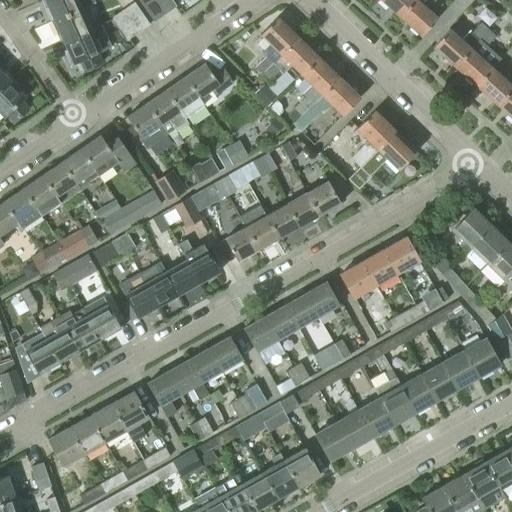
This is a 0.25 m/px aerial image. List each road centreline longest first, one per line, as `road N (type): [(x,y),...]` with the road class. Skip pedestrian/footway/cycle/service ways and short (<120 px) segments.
road 1 (residential): [(0,437),(475,164)]
road 2 (residential): [(475,164),(312,0)]
road 3 (residential): [(320,511),(511,406)]
road 4 (residential): [(73,111),(251,0)]
road 5 (residential): [(73,111),(0,7)]
